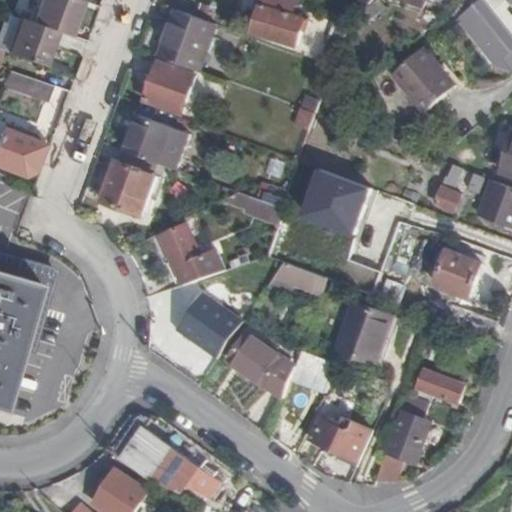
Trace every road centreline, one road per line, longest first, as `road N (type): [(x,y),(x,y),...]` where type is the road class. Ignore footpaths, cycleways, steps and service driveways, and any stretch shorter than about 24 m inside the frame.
road 1 (residential): [(124,0),(43,212),(93,260),(109,288),(124,326),(124,370)]
road 2 (residential): [(124,370),(263,458),(325,511)]
road 3 (residential): [(396,511),(469,469),(511,371)]
road 4 (residential): [(0,460),(23,463),(80,438),(124,370)]
